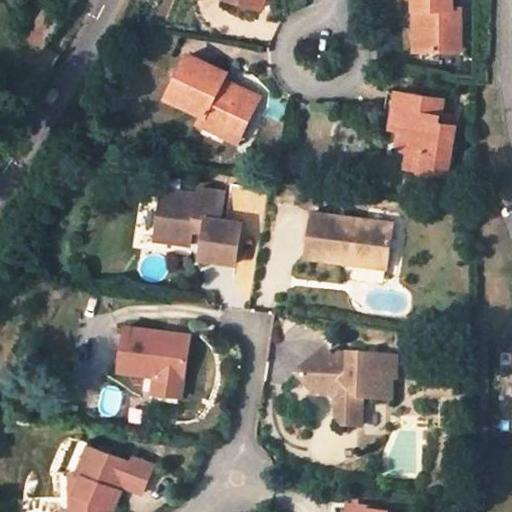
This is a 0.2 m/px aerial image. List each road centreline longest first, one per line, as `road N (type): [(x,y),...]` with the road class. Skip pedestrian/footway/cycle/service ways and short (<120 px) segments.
road 1 (residential): [(195,511),(234,480),(256,330),(238,321)]
road 2 (unclassified): [(0,152),(93,0)]
